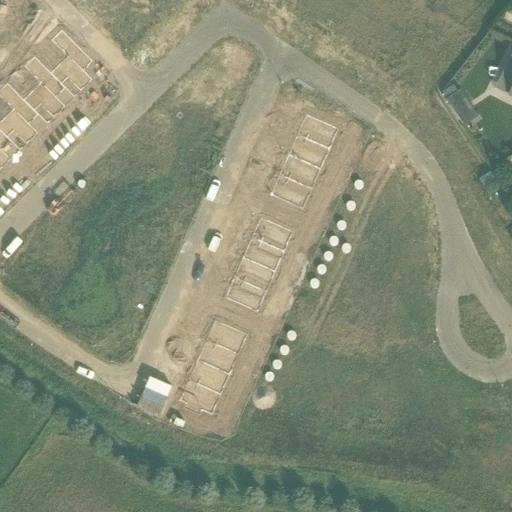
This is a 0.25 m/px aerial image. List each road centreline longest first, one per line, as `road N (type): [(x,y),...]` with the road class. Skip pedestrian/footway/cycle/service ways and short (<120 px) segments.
road 1 (residential): [(0,300),(132,393),(283,57)]
road 2 (residential): [(283,57),(410,139),(438,179),(455,245)]
road 3 (residential): [(145,91),(0,241)]
road 4 (residential): [(145,91),(222,19),(283,57)]
road 5 (residential): [(455,245),(450,308),(457,342),(468,362),(511,370)]
road 6 (residential): [(54,0),(145,91)]
